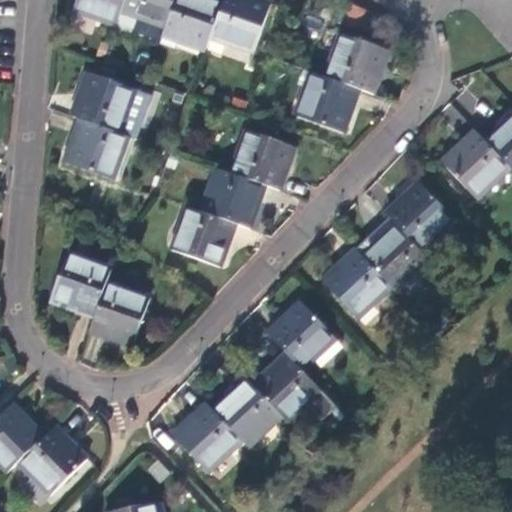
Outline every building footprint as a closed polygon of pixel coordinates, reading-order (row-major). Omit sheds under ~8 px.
[(75,0),(73,9),(116,24),(122,10),(125,0),(75,0)] [(125,0),(122,10),(165,25),(174,0),(125,0)] [(224,1),(222,0),(174,0),(165,25),(162,35),(206,50),(211,35),(224,1)] [(271,3),(263,0),(224,0),(224,1),(211,35),(254,51),(271,3)] [(358,89),(371,94),(387,51),(338,33),(322,76),(358,89)] [(322,76),(307,71),(291,112),(341,132),(358,89),(322,76)] [(85,73),(70,116),(79,119),(119,133),(134,90),(85,73)] [(511,171),(511,116),(484,141),(508,167),(511,171)] [(126,182),(140,141),(119,133),(79,119),(63,163),(113,181),(114,178),(126,182)] [(244,129),(228,172),(265,185),(277,189),(293,146),(244,129)] [(475,197),(508,167),(484,141),(473,129),(441,159),(475,197)] [(228,172),(215,167),(199,211),(235,224),(249,228),(265,185),(228,172)] [(397,224),(421,251),(456,220),(421,182),(387,213),(397,224)] [(199,211),(185,206),(170,248),(220,266),(235,224),(199,211)] [(391,287),(403,300),(437,268),(421,251),(397,224),(362,256),(391,287)] [(357,321),(391,287),(362,256),(355,248),(320,282),(357,321)] [(107,284),(113,269),(66,254),(50,304),(96,318),(107,284)] [(147,297),(107,284),(96,318),(91,334),(131,347),(147,297)] [(287,354),(304,372),(317,360),(328,372),(349,353),(301,301),(267,332),(287,354)] [(282,416),(289,423),(308,405),(322,392),(304,372),(287,354),(252,385),(282,416)] [(243,440),(249,447),(282,416),(252,385),(247,378),(214,409),(243,440)] [(322,392),(308,405),(321,420),(336,407),(322,392)] [(210,471),(243,440),(214,409),(207,402),(174,433),(210,471)] [(46,435),(14,404),(0,417),(0,464),(8,472),(18,462),(46,435)] [(56,425),(46,435),(18,462),(50,494),(87,458),(56,425)] [(156,460),(147,471),(161,483),(171,472),(156,460)] [(172,511),(170,500),(111,511),(172,511)]
